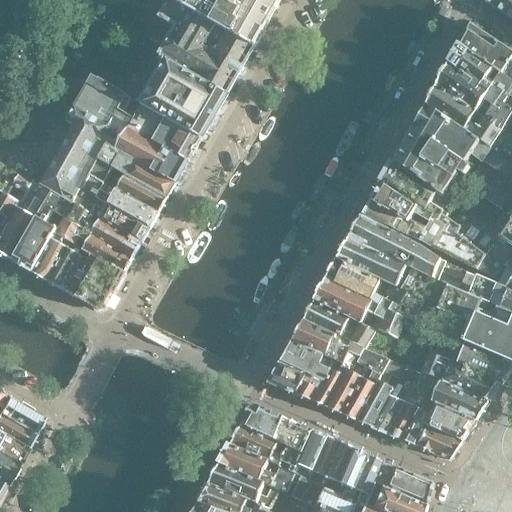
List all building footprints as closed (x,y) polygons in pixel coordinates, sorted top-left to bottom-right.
[(9,0),(5,9),(20,17),(29,0),(9,0)] [(29,42),(53,0),(30,0),(13,32),(29,42)] [(281,0),(174,0),(175,0),(174,2),(255,48),(256,49),(266,31),(265,31),(281,0)] [(511,0),(487,0),(486,2),(511,18),(511,0)] [(228,95),(255,48),(174,2),(161,25),(140,13),(131,28),(162,45),(164,43),(170,47),(163,59),(228,95)] [(444,18),(448,12),(441,8),(438,14),(444,18)] [(511,62),(511,53),(473,27),(462,47),(503,76),(511,62)] [(3,50),(0,54),(0,63),(11,70),(27,41),(13,32),(8,41),(4,47),(8,49),(7,52),(3,50)] [(511,108),(504,103),(511,91),(511,82),(503,76),(462,47),(454,60),(450,57),(447,63),(451,66),(439,87),(476,113),(485,120),(502,131),(511,115),(511,108)] [(202,140),(228,95),(163,59),(159,66),(165,70),(158,82),(149,76),(143,86),(152,92),(146,103),(139,99),(137,103),(144,107),(202,140)] [(511,62),(503,76),(511,82),(511,62)] [(202,140),(144,107),(135,122),(122,115),(131,100),(92,78),(76,107),(111,127),(114,120),(131,130),(189,163),(202,140)] [(476,113),(439,87),(428,107),(480,143),(481,142),(490,149),(502,131),(485,120),(478,129),(469,123),(476,113)] [(74,205),(83,190),(91,175),(108,146),(176,185),(181,188),(185,179),(181,177),(189,163),(131,130),(124,141),(109,133),(112,128),(111,127),(76,107),(67,123),(75,127),(46,178),(37,173),(36,165),(16,154),(8,157),(0,152),(0,163),(14,171),(34,183),(54,194),(74,205)] [(482,162),(491,149),(490,149),(481,142),(480,143),(428,107),(407,143),(408,143),(396,164),(444,197),(460,174),(465,177),(470,168),(465,165),(472,155),(482,162)] [(511,115),(502,131),(490,149),(491,149),(482,162),(453,204),(455,207),(479,224),(499,238),(498,239),(500,240),(511,222),(511,115)] [(0,149),(10,133),(2,128),(0,132),(0,149)] [(176,185),(108,146),(91,175),(159,214),(168,200),(176,185)] [(0,195),(14,171),(0,163),(0,195)] [(447,219),(455,207),(453,204),(444,197),(396,164),(388,178),(383,176),(380,182),(384,184),(435,217),(427,230),(421,241),(436,250),(478,271),(498,239),(499,238),(479,224),(466,242),(456,235),(460,229),(447,219)] [(0,242),(34,183),(14,171),(0,195),(0,242)] [(159,214),(91,175),(83,190),(151,229),(159,215),(159,214)] [(0,254),(15,263),(54,194),(34,183),(0,242),(0,254)] [(435,217),(384,184),(383,185),(373,201),(407,221),(411,220),(427,230),(435,217)] [(151,229),(83,190),(74,205),(90,214),(94,206),(106,213),(101,221),(102,221),(142,245),(151,229)] [(57,236),(58,233),(48,227),(55,215),(65,221),(74,205),(54,194),(15,263),(34,275),(57,236)] [(427,230),(411,220),(407,221),(373,201),(365,216),(393,229),(421,241),(427,230)] [(142,245),(102,221),(97,230),(87,224),(92,216),(90,214),(74,205),(65,221),(134,260),(142,245)] [(424,250),(364,219),(351,241),(414,271),(433,279),(441,261),(424,250)] [(65,221),(58,233),(57,236),(71,244),(74,246),(78,239),(89,245),(85,252),(86,253),(101,261),(125,275),(134,260),(65,221)] [(511,222),(500,240),(511,248),(511,222)] [(49,283),(71,244),(57,236),(34,275),(35,275),(49,283)] [(511,248),(500,240),(498,239),(478,271),(500,281),(507,268),(511,271),(511,248)] [(414,271),(351,241),(339,262),(401,292),(414,271)] [(64,291),(86,253),(85,252),(74,246),(71,244),(49,283),(64,291)] [(79,299),(101,261),(86,253),(64,291),(79,299)] [(107,307),(125,275),(101,261),(79,299),(97,310),(97,311),(107,308),(107,307)] [(478,278),(442,261),(441,261),(433,279),(471,296),(478,278)] [(401,292),(339,262),(338,262),(328,281),(390,311),(401,292)] [(511,271),(507,268),(500,281),(496,286),(511,292),(511,271)] [(511,314),(501,310),(490,305),(491,304),(471,296),(433,279),(414,271),(401,292),(390,311),(407,318),(417,323),(426,301),(438,306),(436,311),(459,321),(452,338),(511,363),(511,314)] [(511,292),(496,286),(478,278),(471,296),(491,304),(495,294),(501,296),(500,298),(505,300),(501,310),(511,314),(511,292)] [(390,311),(328,281),(316,302),(354,320),(360,323),(367,311),(378,316),(371,329),(377,332),(397,340),(407,318),(390,311)] [(348,332),(354,320),(316,302),(305,323),(365,352),(377,332),(371,329),(360,324),(354,335),(348,332)] [(365,352),(305,323),(293,343),(327,358),(336,361),(350,368),(354,369),(357,364),(365,352)] [(511,363),(452,338),(428,328),(422,344),(434,349),(433,353),(504,383),(511,372),(511,363)] [(322,367),(327,358),(293,343),(282,363),(308,375),(324,382),(331,370),(322,367)] [(343,415),(362,380),(368,370),(373,373),(382,378),(390,362),(365,352),(357,364),(364,368),(360,374),(356,377),(352,374),(354,369),(350,368),(328,408),(343,415)] [(502,386),(430,355),(422,373),(443,382),(443,384),(490,404),(498,392),(502,394),(506,389),(502,386)] [(328,408),(350,368),(336,361),(331,370),(324,382),(313,402),(328,408)] [(372,428),(392,391),(387,388),(394,376),(399,379),(405,368),(390,362),(382,378),(358,421),(372,428)] [(297,395),(308,375),(282,363),(282,364),(270,384),(297,395)] [(388,435),(405,403),(409,397),(411,392),(421,375),(405,368),(399,379),(400,379),(393,391),(392,391),(372,428),(388,435)] [(358,421),(382,378),(373,373),(367,383),(362,380),(343,415),(358,421)] [(490,404),(443,384),(443,382),(422,373),(422,375),(421,375),(411,392),(427,401),(477,422),(489,404),(490,404)] [(313,402),(324,382),(308,375),(297,395),(313,402)] [(416,421),(427,401),(411,392),(409,397),(417,401),(414,408),(405,403),(388,435),(403,441),(415,421),(416,421)] [(33,436),(42,421),(44,418),(8,397),(6,400),(0,410),(0,437),(25,452),(33,436)] [(477,422),(427,401),(416,421),(429,427),(463,441),(477,422)] [(294,475),(314,432),(313,432),(260,409),(253,411),(244,427),(289,447),(280,467),(279,468),(294,475)] [(418,447),(429,427),(416,421),(415,421),(403,441),(418,447)] [(280,467),(289,447),(244,427),(237,440),(233,438),(228,445),(232,448),(233,447),(280,467)] [(452,459),(464,442),(463,441),(429,427),(418,447),(438,456),(447,460),(452,459)] [(313,472),(328,438),(314,432),(294,475),(301,478),(309,481),(313,472)] [(25,452),(0,437),(0,457),(16,467),(25,452)] [(337,495),(356,451),(342,445),(328,438),(313,472),(320,475),(316,485),(325,489),(324,490),(337,495)] [(70,463),(77,452),(64,445),(58,456),(70,463)] [(301,478),(294,475),(279,468),(280,467),(233,447),(232,448),(226,460),(222,458),(218,465),(222,467),(255,481),(262,484),(280,492),(284,494),(286,489),(288,490),(291,483),(298,486),(301,478)] [(351,502),(371,458),(356,451),(337,495),(351,502)] [(16,467),(0,457),(0,487),(4,489),(12,474),(16,477),(20,469),(16,467)] [(367,507),(376,486),(386,464),(371,458),(351,502),(366,508),(367,507)] [(390,492),(400,470),(386,464),(376,486),(386,490),(390,492)] [(248,494),(255,481),(222,467),(211,486),(245,500),(255,504),(270,510),(272,510),(280,492),(262,484),(256,496),(248,494)] [(433,490),(433,489),(432,489),(430,484),(431,484),(429,483),(429,484),(418,479),(419,478),(417,477),(416,478),(406,474),(406,473),(405,472),(404,473),(401,471),(400,470),(390,492),(428,508),(429,506),(428,506),(429,502),(430,502),(430,500),(429,500),(432,490),(433,490)] [(240,511),(239,511),(245,500),(211,486),(200,505),(219,511),(269,511),(270,510),(255,504),(250,511),(240,511)] [(295,493),(288,490),(286,489),(284,494),(292,498),(295,493)] [(379,511),(377,511),(367,507),(366,508),(351,502),(337,495),(324,490),(317,508),(323,511),(326,511),(379,511)] [(427,511),(428,508),(390,492),(386,490),(377,511),(379,511),(427,511)]
